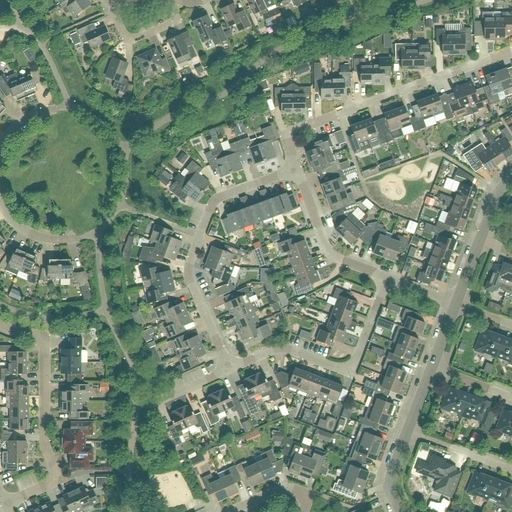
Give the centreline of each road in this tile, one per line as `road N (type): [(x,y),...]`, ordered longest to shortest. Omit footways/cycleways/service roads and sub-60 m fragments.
road 1 (residential): [(296,168),(285,134),(511,50)]
road 2 (residential): [(229,369),(186,272),(213,199),(296,168)]
road 3 (residential): [(0,324),(43,335),(45,445),(58,479),(4,504)]
road 4 (residential): [(229,369),(281,347),(351,371),(386,277)]
road 5 (residential): [(386,277),(328,255),(296,168)]
